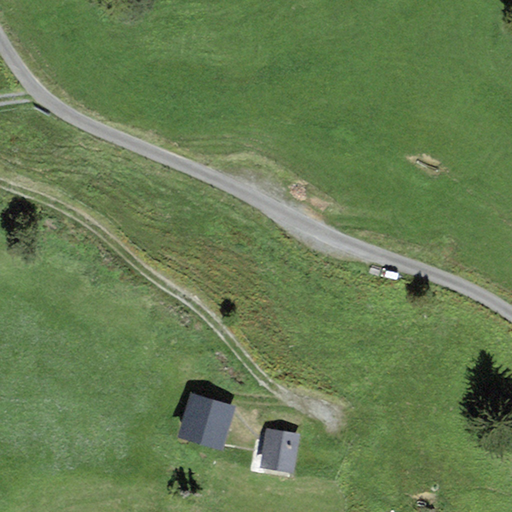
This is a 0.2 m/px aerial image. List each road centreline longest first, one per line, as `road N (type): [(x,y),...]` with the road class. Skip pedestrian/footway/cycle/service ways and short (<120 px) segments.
road 1 (unclassified): [(0,39),(54,110),(511,321)]
road 2 (track): [(314,419),(240,373),(99,235),(0,185)]
